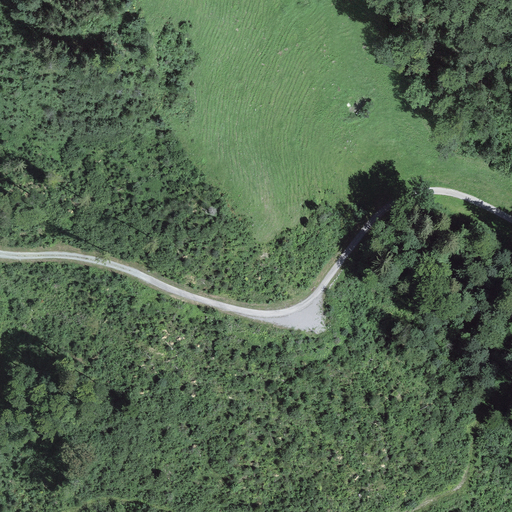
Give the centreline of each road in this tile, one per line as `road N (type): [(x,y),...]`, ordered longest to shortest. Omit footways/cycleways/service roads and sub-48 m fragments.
road 1 (unclassified): [(511,219),(453,192),(413,193),(373,219),(313,296),(273,314),(225,307),(113,265)]
road 2 (track): [(412,511),(464,484),(486,402),(511,381)]
